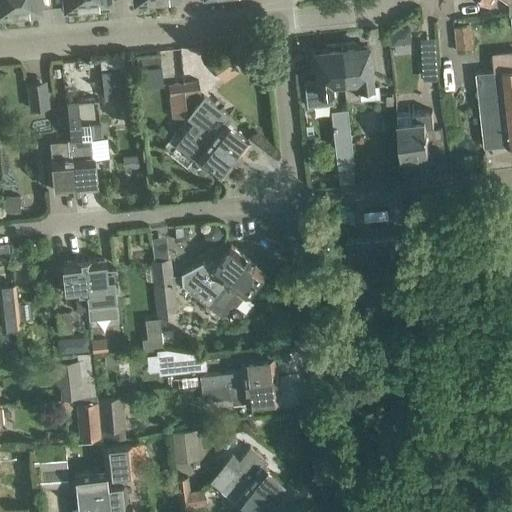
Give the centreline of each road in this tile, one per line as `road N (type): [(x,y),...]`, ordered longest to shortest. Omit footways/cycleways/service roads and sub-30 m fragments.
road 1 (residential): [(326,511),(294,200)]
road 2 (residential): [(0,229),(294,200)]
road 3 (residential): [(0,51),(280,25)]
road 4 (residential): [(294,200),(511,177)]
road 5 (residential): [(294,200),(280,25)]
